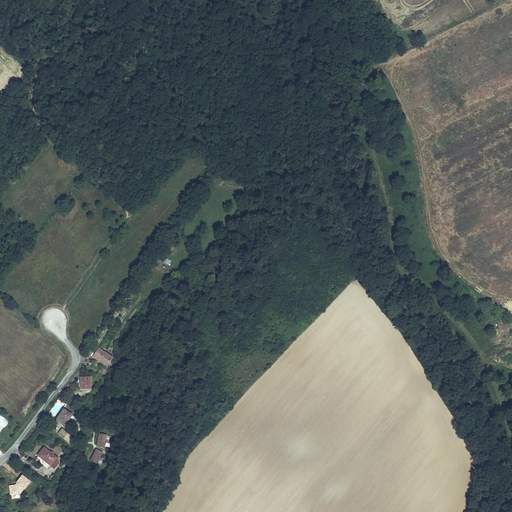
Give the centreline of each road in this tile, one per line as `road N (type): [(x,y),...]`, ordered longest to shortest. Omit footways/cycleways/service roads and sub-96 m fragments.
road 1 (track): [(0,34),(30,67),(50,142),(129,214),(54,318)]
road 2 (residential): [(0,451),(77,358),(54,318)]
